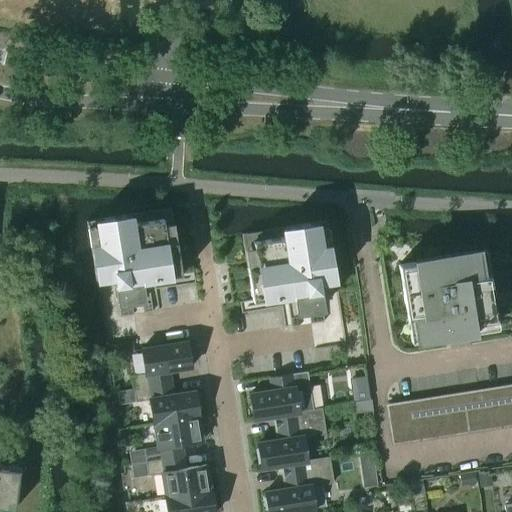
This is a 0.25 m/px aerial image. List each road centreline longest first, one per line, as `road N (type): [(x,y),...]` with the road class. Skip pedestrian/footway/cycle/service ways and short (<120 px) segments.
road 1 (residential): [(0,176),(511,208)]
road 2 (secondary): [(417,113),(384,102),(0,57)]
road 3 (secondary): [(0,93),(33,101),(417,113)]
road 4 (residential): [(201,245),(244,511)]
